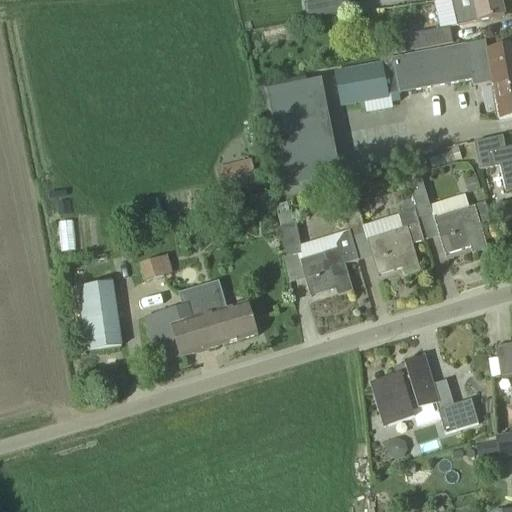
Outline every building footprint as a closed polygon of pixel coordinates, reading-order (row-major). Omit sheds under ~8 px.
[(328,0),(305,4),(307,20),(330,16),(328,0)] [(455,0),(451,1),(457,28),(479,23),(479,22),(485,21),(504,17),(500,0),(455,0)] [(449,30),(411,37),(413,51),(452,44),(449,30)] [(511,44),(486,49),(499,121),(511,118),(511,44)] [(394,59),(400,94),(473,81),(471,69),(466,46),(394,59)] [(311,80),(274,88),(284,133),(319,126),(315,108),(332,104),(324,69),(309,72),(311,80)] [(479,171),(492,168),(492,170),(500,168),(505,193),(511,191),(511,147),(505,149),(503,138),(474,144),(479,171)] [(256,183),(256,180),(250,159),(219,168),(226,191),(256,183)] [(432,214),(432,212),(422,181),(409,185),(413,199),(416,210),(419,219),(432,214)] [(342,205),(350,233),(352,239),(365,235),(363,228),(350,183),(337,187),(342,205)] [(363,228),(365,235),(367,240),(366,241),(371,259),(377,278),(403,270),(405,277),(420,272),(412,245),(423,242),(414,210),(416,210),(413,199),(405,201),(402,206),(404,213),(398,215),(398,217),(363,228)] [(432,212),(432,214),(434,220),(433,220),(445,257),(470,249),(472,256),(488,251),(479,225),(490,221),(485,205),(469,209),(466,201),(432,212)] [(511,201),(492,206),(499,233),(511,230),(511,201)] [(288,260),(303,257),(296,224),(294,212),(277,216),(279,227),(281,227),(288,260)] [(337,250),(304,260),(299,262),(304,279),(310,298),(335,291),(337,297),(353,293),(347,274),(344,266),(359,262),(352,239),(350,233),(343,235),(336,247),(337,250)] [(167,257),(139,266),(144,282),(172,274),(167,257)] [(121,347),(118,328),(111,283),(77,287),(87,352),(121,347)] [(257,336),(252,317),(248,304),(226,310),(222,311),(215,288),(183,298),(186,306),(180,308),(144,319),(152,347),(158,366),(257,336)] [(511,345),(495,348),(497,360),(489,361),(491,379),(500,378),(511,376),(511,345)] [(384,429),(414,420),(417,428),(441,421),(445,436),(478,426),(471,402),(440,411),(424,358),(404,364),(407,373),(370,384),(376,403),(384,429)] [(511,451),(511,435),(510,436),(510,437),(501,438),(504,453),(511,451)]
